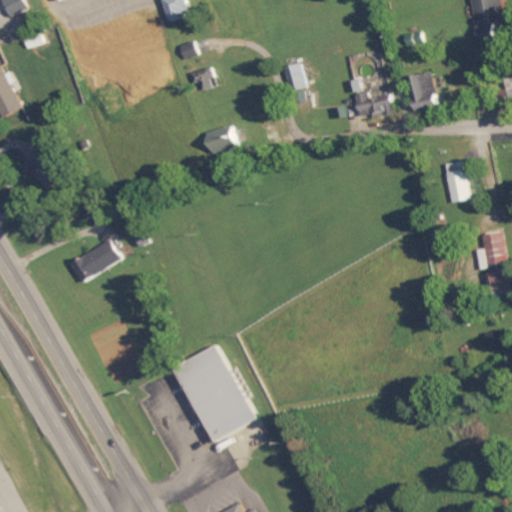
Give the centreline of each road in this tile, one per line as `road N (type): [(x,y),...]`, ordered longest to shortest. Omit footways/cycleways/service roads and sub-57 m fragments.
road 1 (residential): [(511,125),(311,136),(293,122),(262,48),(205,46)]
road 2 (trunk): [(154,511),(0,245)]
road 3 (trunk): [(0,322),(111,511)]
road 4 (residential): [(412,127),(377,0)]
